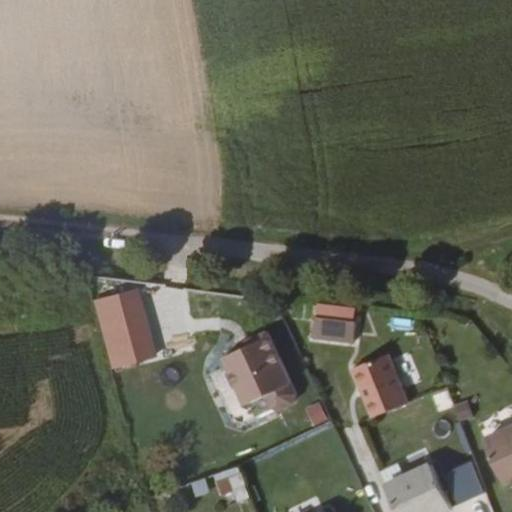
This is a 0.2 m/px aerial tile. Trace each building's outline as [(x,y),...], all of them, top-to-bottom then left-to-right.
[(132,287),(87,301),(108,371),(153,357),(132,287)] [(362,315),(322,311),(320,330),(360,334),(362,315)] [(294,379),(269,316),(248,325),(250,329),(224,340),(243,383),(249,386),(252,385),(264,380),(268,390),(276,393),(279,393),(291,387),(294,379)] [(374,412),(422,392),(402,344),(353,363),(374,412)] [(312,427),(327,420),(319,401),(304,408),(312,427)] [(511,425),(485,438),(505,481),(511,477),(511,425)] [(388,482),(400,511),(435,511),(450,505),(432,463),(388,482)] [(218,504),(243,498),(236,470),(211,476),(218,504)]
